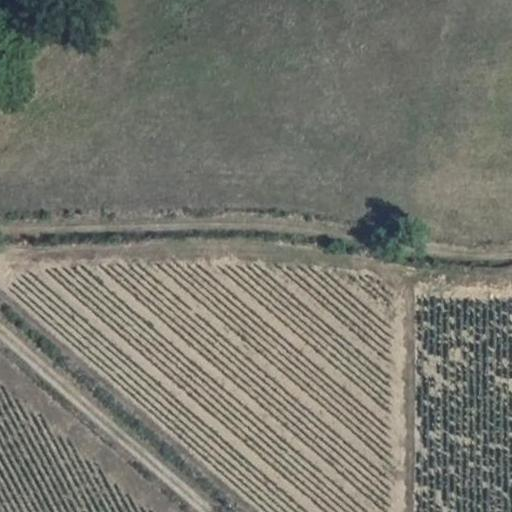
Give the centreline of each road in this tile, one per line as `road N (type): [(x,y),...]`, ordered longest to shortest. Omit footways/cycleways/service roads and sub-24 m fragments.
road 1 (track): [(0,224),(295,223),(408,251),(511,249)]
road 2 (track): [(215,511),(0,324)]
